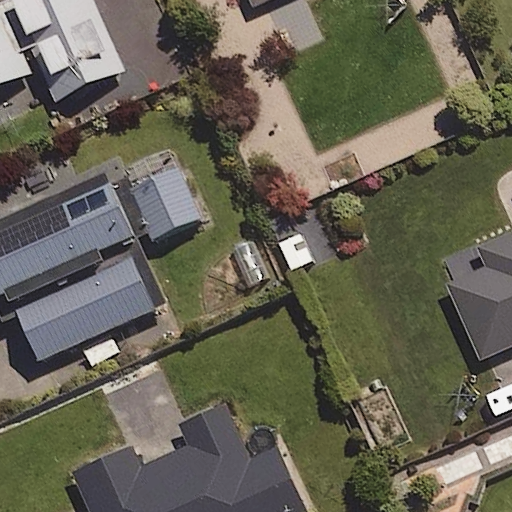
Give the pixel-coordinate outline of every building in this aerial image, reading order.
[(128,80),(92,0),(10,0),(13,5),(0,10),(0,97),(44,78),(59,111),(128,80)] [(284,0),(252,0),(258,12),(284,0)] [(15,324),(110,278),(107,272),(204,227),(176,165),(0,246),(0,318),(10,314),(15,324)] [(511,238),(484,252),(493,271),(451,292),(487,368),(511,355),(511,238)] [(112,277),(115,284),(23,327),(43,371),(170,312),(147,261),(112,277)] [(253,466),(228,411),(182,432),(192,453),(145,474),(136,453),(77,480),(91,511),(305,511),(279,454),(253,466)] [(440,460),(450,484),(488,468),(478,444),(440,460)]
